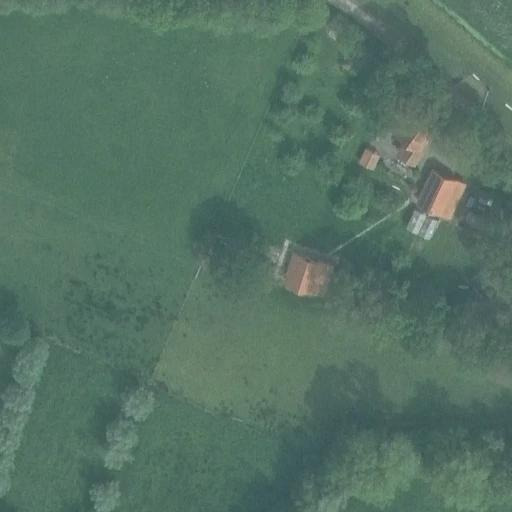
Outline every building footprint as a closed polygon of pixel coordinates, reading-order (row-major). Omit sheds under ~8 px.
[(340,56),(337,72),(353,76),(357,60),(340,56)] [(419,148),(428,136),(439,119),(415,103),(398,91),(387,108),(403,119),(395,132),(419,148)] [(366,147),(359,161),(374,168),(381,154),(366,147)] [(433,166),(416,201),(450,218),(467,182),(433,166)] [(334,264),(294,251),(283,282),(324,295),(334,264)]
